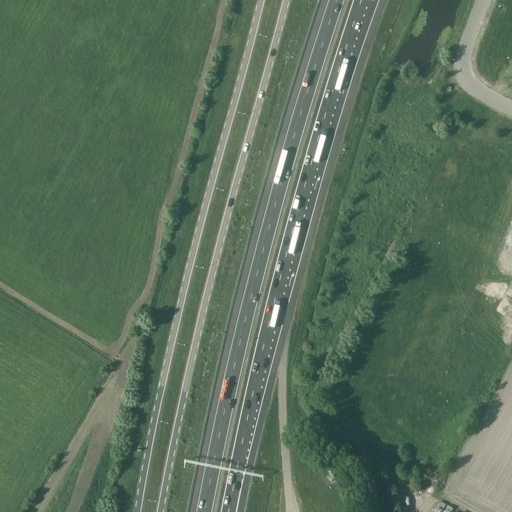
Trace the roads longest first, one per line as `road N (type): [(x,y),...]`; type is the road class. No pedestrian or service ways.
road 1 (motorway): [(337,0),(258,267),(204,511)]
road 2 (motorway): [(228,511),(279,282),(361,0)]
road 3 (secondary): [(161,511),(198,331),(286,0)]
road 4 (secondary): [(261,0),(182,297),(137,511)]
road 5 (unclassified): [(511,107),(465,71),(482,0)]
